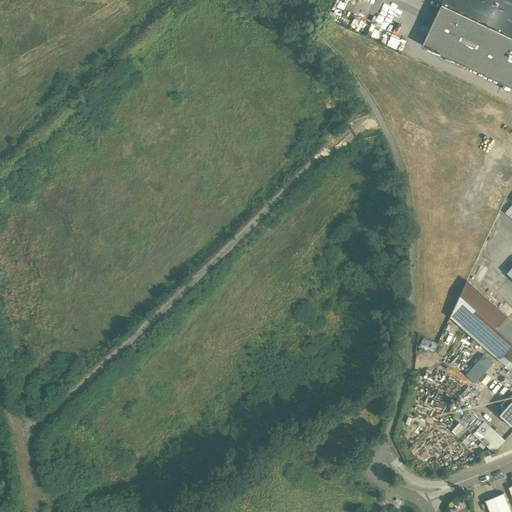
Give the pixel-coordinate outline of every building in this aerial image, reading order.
[(511,0),(442,0),(422,45),(511,87),(511,0)] [(507,316),(467,281),(460,296),(474,309),(496,328),(507,316)] [(511,342),(496,328),(474,309),(465,320),(510,360),(511,357),(511,342)] [(511,321),(507,316),(496,328),(511,342),(511,321)] [(434,352),(438,343),(424,337),(420,345),(434,352)] [(466,374),(475,382),(493,362),(484,353),(466,374)] [(511,399),(499,414),(511,425),(511,399)] [(503,441),(459,404),(458,420),(493,453),(503,441)] [(511,511),(504,493),(484,501),(489,511),(511,511)]
